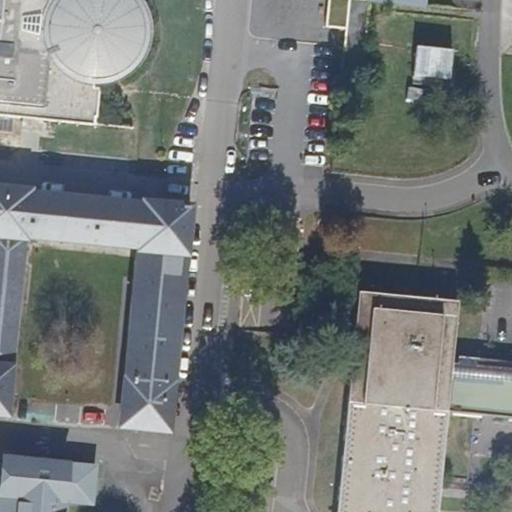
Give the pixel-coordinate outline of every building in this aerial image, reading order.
[(122,75),(132,66),(136,61),(143,45),(145,34),(143,19),(137,5),(132,0),(0,0),(0,414),(6,415),(11,368),(10,367),(21,254),(39,256),(43,250),(44,240),(140,249),(126,380),(125,380),(119,426),(168,431),(173,384),(171,383),(184,254),(186,252),(189,210),(143,204),(142,208),(28,196),(28,192),(0,188),(0,117),(23,119),(41,121),(96,127),(99,90),(94,89),(94,83),(107,81),(122,75)] [(364,78),(370,0),(349,0),(341,76),(364,78)] [(416,45),(410,84),(452,90),(457,51),(416,45)] [(41,121),(23,119),(22,133),(31,134),(40,134),(41,121)] [(511,511),(511,370),(452,364),(458,304),(356,293),(334,511),(511,511)] [(88,505),(91,471),(14,463),(3,462),(0,486),(0,495),(2,496),(0,511),(62,511),(63,503),(88,505)]
